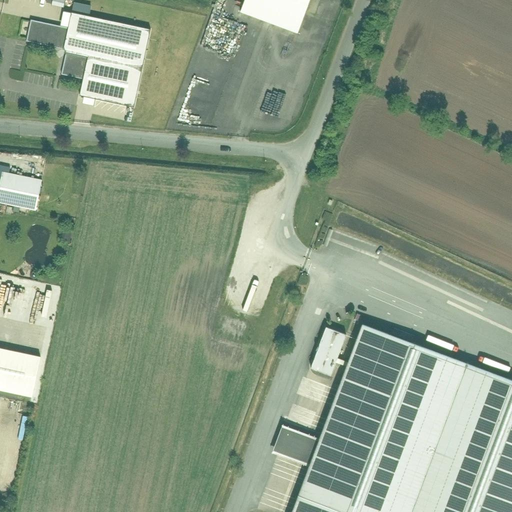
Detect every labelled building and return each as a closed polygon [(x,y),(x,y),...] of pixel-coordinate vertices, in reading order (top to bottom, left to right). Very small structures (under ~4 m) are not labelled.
[(308,0),(241,0),(237,11),(296,33),(308,0)] [(62,1),(57,26),(68,28),(66,37),(73,39),(82,47),(80,55),(88,57),(83,81),(81,87),(131,97),(146,18),(62,1)] [(57,26),(32,21),(27,43),(63,51),(66,58),(61,78),(83,81),(88,57),(80,55),(82,47),(73,39),(66,37),(68,28),(57,26)] [(41,180),(0,170),(0,202),(34,210),(41,180)] [(136,290),(51,511),(193,511),(282,280),(171,238),(180,215),(142,200),(111,281),(136,290)] [(511,511),(511,375),(356,316),(349,336),(326,327),(310,369),(335,379),(313,437),(283,425),(272,453),(302,464),(283,511),(511,511)] [(38,356),(0,347),(0,389),(30,396),(38,356)]
